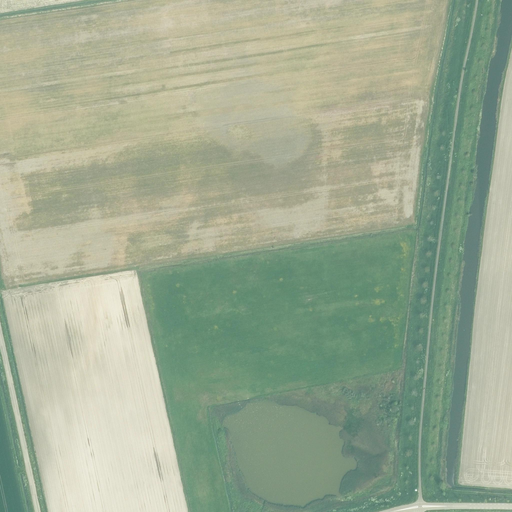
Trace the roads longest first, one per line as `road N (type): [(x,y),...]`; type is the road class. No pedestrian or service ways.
road 1 (unclassified): [(419,504),(431,311),(476,0)]
road 2 (unclassified): [(37,511),(0,335)]
